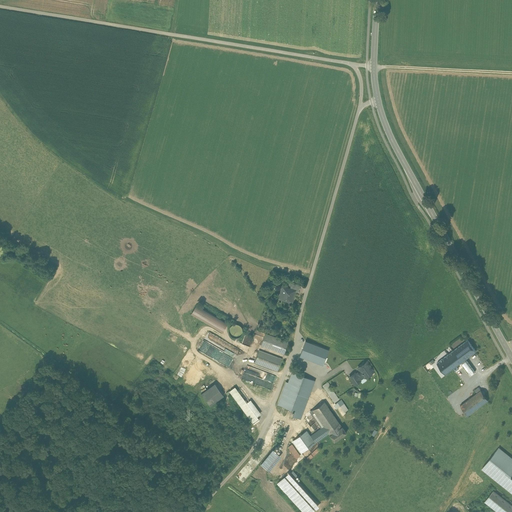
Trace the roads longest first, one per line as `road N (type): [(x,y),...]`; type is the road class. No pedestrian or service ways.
road 1 (track): [(377,99),(359,109),(268,420),(197,511)]
road 2 (track): [(256,344),(248,307),(259,287),(226,249),(75,168),(27,128),(0,92)]
road 3 (unclassified): [(373,66),(0,4)]
road 4 (secondary): [(373,66),(385,125),(511,357)]
road 5 (track): [(511,72),(373,66)]
